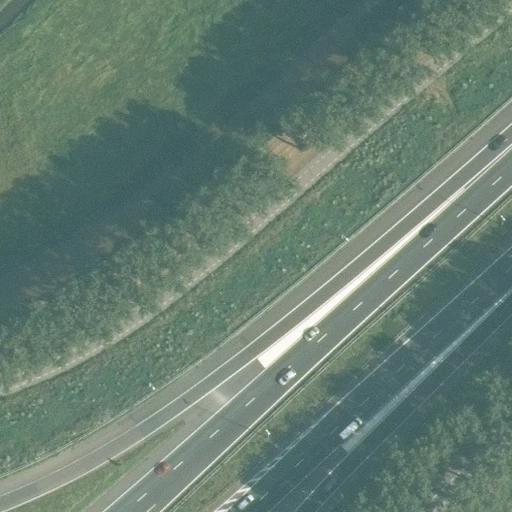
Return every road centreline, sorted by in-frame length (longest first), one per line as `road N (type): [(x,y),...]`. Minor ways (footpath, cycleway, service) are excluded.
road 1 (unclassified): [(0,387),(79,354),(176,288),(511,4)]
road 2 (motorway): [(511,133),(253,350),(98,463),(0,509)]
road 3 (motorway): [(511,167),(136,511)]
road 4 (motorway): [(244,511),(511,268)]
road 5 (motorway): [(313,511),(511,306)]
road 6 (unclassified): [(427,511),(511,427)]
